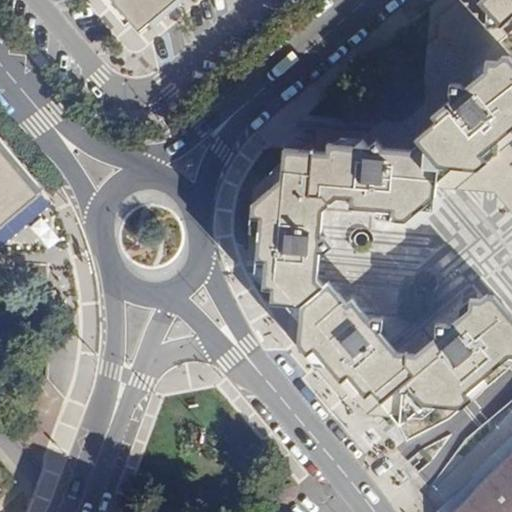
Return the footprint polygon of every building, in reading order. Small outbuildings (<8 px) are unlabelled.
[(111,0),(138,32),(174,0),(111,0)] [(440,124),(418,141),(453,180),(460,192),(495,193),(511,212),(511,69),(490,44),(504,32),(496,24),(511,9),(511,0),(455,0),(432,19),(425,92),(440,93),(434,117),(440,124)] [(272,302),(286,317),(301,318),(300,269),(332,270),(332,263),(346,258),(335,245),(336,223),(343,216),(351,211),(364,211),(364,220),(383,221),(391,231),(420,232),(434,222),(448,222),(453,180),(423,147),(415,152),(394,152),(380,142),(367,154),(350,153),(339,145),(330,144),(330,153),(298,150),(281,149),(279,179),(248,205),(247,219),(254,219),(252,259),(251,264),(259,265),(266,271),(264,291),(272,302)] [(0,154),(0,226),(36,197),(0,154)] [(338,378),(348,390),(379,365),(401,352),(392,344),(393,329),(384,319),(373,318),(363,308),(354,297),(349,302),(332,284),(332,270),(300,269),(301,318),(299,345),(303,354),(325,378),(338,378)] [(379,365),(348,390),(349,391),(359,403),(372,403),(377,409),(384,406),(410,434),(434,414),(468,416),(480,406),(476,402),(511,373),(511,316),(506,310),(488,294),(481,299),(470,298),(460,318),(451,326),(443,320),(432,320),(431,331),(435,336),(426,343),(415,352),(404,352),(401,352),(379,365)] [(511,511),(511,436),(439,509),(439,511),(511,511)]
